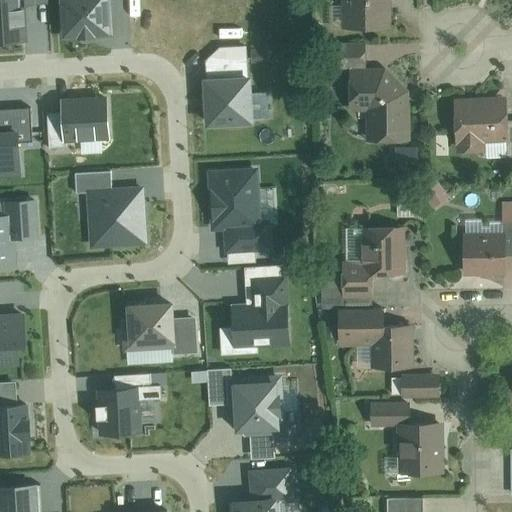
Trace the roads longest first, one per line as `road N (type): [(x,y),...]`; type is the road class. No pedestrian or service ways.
road 1 (residential): [(0,68),(143,62),(176,87),(186,245),(166,268),(83,274),(58,299),(69,444),(94,465),(174,463),(201,493),(202,511)]
road 2 (residential): [(472,511),(457,309),(511,303)]
